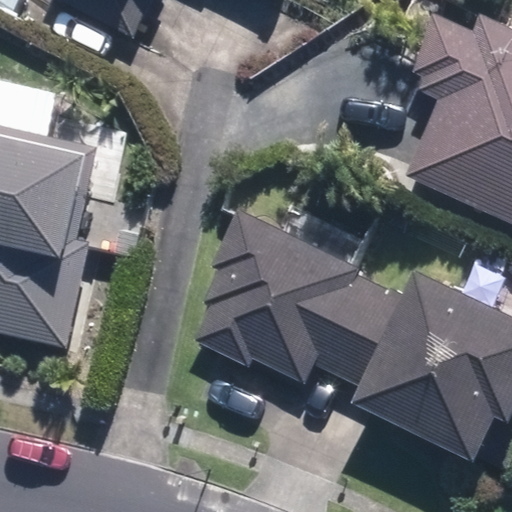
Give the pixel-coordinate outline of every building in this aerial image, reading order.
[(67,0),(149,39),(172,0),(67,0)] [(511,0),(497,31),(459,11),(425,79),(450,92),(412,166),(511,217),(511,0)] [(0,329),(83,349),(105,249),(103,247),(123,162),(115,158),(116,150),(0,122),(0,329)] [(398,294),(352,271),(355,266),(233,206),(205,264),(215,268),(199,301),(208,305),(190,339),(243,366),(248,356),(300,382),(311,362),(354,383),(345,401),(467,461),(469,456),(501,470),(511,446),(511,318),(411,269),(398,294)] [(154,236),(133,230),(126,253),(148,260),(154,236)]
